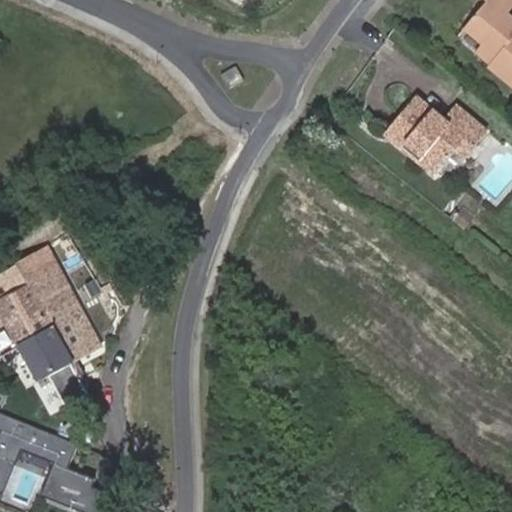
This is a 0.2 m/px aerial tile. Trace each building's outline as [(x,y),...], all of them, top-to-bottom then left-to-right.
[(477,0),(483,5),(464,30),(482,45),(496,56),(487,68),(511,89),(511,22),(505,16),(511,6),(511,2),(509,0),(477,0)] [(473,56),(487,68),(496,56),(482,45),(473,56)] [(462,144),(473,153),(484,137),(453,110),(439,126),(413,105),(382,142),(398,155),(402,151),(433,178),(454,152),(462,144)] [(454,152),(465,162),(473,153),(462,144),(454,152)] [(429,182),(433,178),(402,151),(398,155),(429,182)] [(450,223),(465,235),(475,221),(464,213),(461,218),(456,214),(450,223)] [(47,246),(0,275),(0,308),(3,307),(46,375),(105,338),(47,246)] [(73,444),(0,414),(0,487),(17,447),(51,461),(37,495),(77,511),(95,511),(106,485),(63,468),(73,444)]
